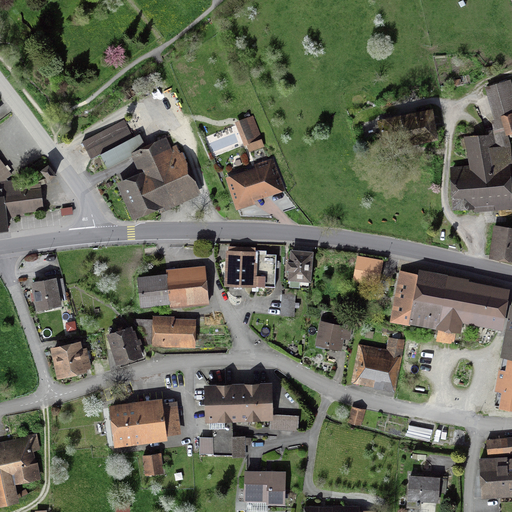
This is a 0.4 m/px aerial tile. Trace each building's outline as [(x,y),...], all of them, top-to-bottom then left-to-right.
[(511,207),(511,165),(511,145),(508,131),(511,129),(511,81),(511,78),(485,85),(494,118),(491,119),(494,131),(464,135),(469,163),(450,166),(453,208),(474,207),(474,210),(511,207)] [(394,148),(436,138),(431,114),(389,124),(394,148)] [(259,147),(249,116),(238,120),(248,151),(259,147)] [(131,139),(123,122),(83,142),(91,158),(131,139)] [(134,156),(142,175),(120,184),(133,218),(199,192),(186,159),(173,164),(165,144),(134,156)] [(239,204),(279,189),(269,164),(230,178),(239,204)] [(56,173),(50,165),(44,169),(50,177),(56,173)] [(0,184),(1,189),(0,189),(0,231),(5,231),(4,218),(13,217),(23,216),(23,212),(41,210),(39,189),(20,191),(19,181),(0,183),(0,184)] [(511,223),(492,221),(488,256),(511,258),(511,223)] [(275,256),(228,254),(227,285),(274,286),(275,256)] [(292,255),(289,279),(308,282),(311,257),(292,255)] [(144,308),(208,302),(205,273),(141,279),(144,308)] [(393,319),(439,328),(448,281),(402,273),(393,319)] [(37,311),(59,307),(54,281),(32,285),(37,311)] [(506,292),(448,281),(439,328),(437,340),(453,343),(457,320),(500,328),(506,292)] [(294,315),(296,295),(283,294),(281,314),(294,315)] [(511,310),(503,355),(511,356),(511,310)] [(152,324),(152,344),(193,345),(194,325),(152,324)] [(344,328),(323,324),(319,347),(340,351),(344,328)] [(138,356),(129,331),(112,338),(120,362),(138,356)] [(84,372),(78,346),(54,351),(60,377),(84,372)] [(393,383),(398,362),(363,352),(357,374),(393,383)] [(511,409),(511,356),(503,355),(495,406),(511,409)] [(270,388),(206,390),(207,418),(271,416),(270,388)] [(110,413),(115,444),(165,436),(160,405),(110,413)] [(362,423),(364,411),(353,409),(351,421),(362,423)] [(272,428),(299,430),(300,416),(273,414),(272,428)] [(41,449),(38,433),(0,441),(0,505),(20,501),(17,485),(42,479),(38,462),(36,462),(34,451),(41,449)] [(511,439),(489,442),(491,456),(511,453),(511,439)] [(163,471),(160,454),(147,457),(149,473),(163,471)] [(511,463),(483,465),(485,493),(511,491),(511,463)] [(283,474),(246,474),(247,502),(283,501),(283,474)] [(439,479),(409,477),(408,500),(438,502),(439,479)]
